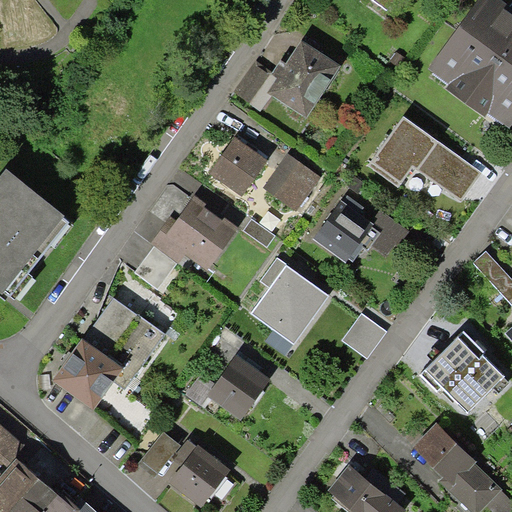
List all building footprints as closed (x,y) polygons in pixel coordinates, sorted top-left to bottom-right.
[(511,7),(510,6),(501,0),(477,0),(428,68),(450,83),(446,89),(485,117),(488,112),(510,128),(511,125),(511,7)] [(340,65),(302,41),(286,63),(280,60),(272,72),(271,74),(277,79),(268,93),(272,95),(306,118),(340,65)] [(404,57),(396,51),(388,62),(397,68),(404,57)] [(234,92),(260,111),(272,95),(268,93),(277,79),(271,74),(272,72),(254,61),(234,92)] [(482,173),(403,116),(371,160),(402,183),(413,167),(461,202),(482,173)] [(268,160),(235,137),(209,173),(242,196),(268,160)] [(321,177),(288,153),(263,187),(296,211),(321,177)] [(65,215),(6,169),(0,176),(0,291),(2,293),(4,292),(63,217),(65,215)] [(240,229),(194,194),(174,222),(168,218),(150,243),(155,246),(177,263),(178,264),(186,255),(208,271),(240,229)] [(343,201),(341,200),(314,239),(347,262),(349,259),(353,261),(363,246),(368,250),(371,246),(381,232),(373,226),(375,224),(372,222),(360,213),(364,207),(348,195),(343,201)] [(380,210),(372,222),(375,224),(373,226),(381,232),(371,246),(389,259),(409,231),(380,210)] [(70,222),(63,217),(4,292),(10,296),(70,222)] [(275,236),(252,219),(244,231),(267,247),(275,236)] [(158,290),(177,263),(155,246),(135,272),(158,290)] [(511,304),(511,279),(486,251),(474,263),(511,304)] [(277,257),(260,281),(270,288),(287,265),(277,257)] [(330,296),(287,265),(270,288),(251,313),(295,345),(330,296)] [(114,298),(84,339),(124,368),(113,382),(125,390),(165,333),(114,298)] [(386,331),(361,313),(341,340),(367,358),(386,331)] [(483,355),(486,352),(464,331),(458,337),(479,359),(483,355)] [(479,359),(458,337),(424,370),(441,387),(468,413),(505,376),(483,355),(479,359)] [(84,339),(82,338),(52,380),(93,410),(113,382),(124,368),(84,339)] [(272,379),(238,353),(215,383),(206,395),(208,396),(241,420),(272,379)] [(424,370),(420,375),(436,392),(441,387),(424,370)] [(215,383),(201,372),(185,394),(201,406),(208,396),(206,395),(215,383)] [(0,459),(8,467),(17,457),(20,441),(0,423),(0,459)] [(477,461),(437,423),(413,447),(443,477),(439,481),(471,511),(480,511),(486,506),(501,490),(502,489),(475,463),(477,461)] [(154,477),(180,445),(163,431),(137,463),(154,477)] [(173,459),(181,466),(197,446),(188,440),(173,459)] [(231,470),(198,444),(197,446),(181,466),(169,482),(201,508),(231,470)] [(54,490),(17,457),(8,467),(2,474),(0,476),(0,511),(78,511),(81,509),(56,487),(54,490)] [(366,478),(349,465),(328,491),(334,496),(354,511),(405,511),(406,511),(397,504),(366,478)] [(375,467),(366,478),(397,504),(407,493),(375,467)] [(509,511),(511,509),(511,500),(501,490),(486,506),(492,511),(509,511)] [(354,511),(334,496),(332,498),(349,511),(354,511)] [(97,511),(86,502),(81,509),(78,511),(97,511)]
